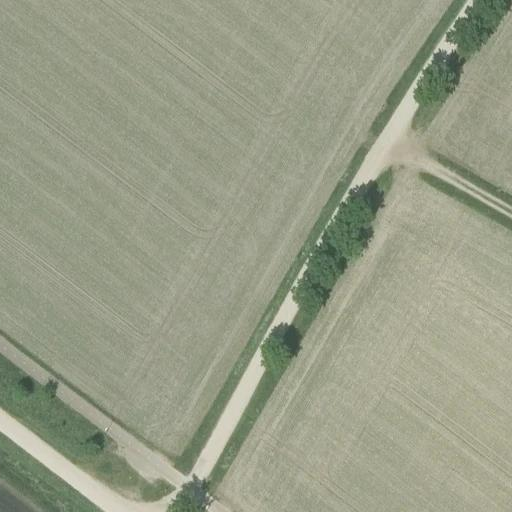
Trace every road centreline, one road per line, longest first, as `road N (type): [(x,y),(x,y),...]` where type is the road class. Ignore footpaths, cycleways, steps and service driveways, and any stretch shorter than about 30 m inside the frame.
road 1 (track): [(190,492),(384,143),(479,0)]
road 2 (track): [(118,511),(0,421)]
road 3 (track): [(384,143),(511,214)]
